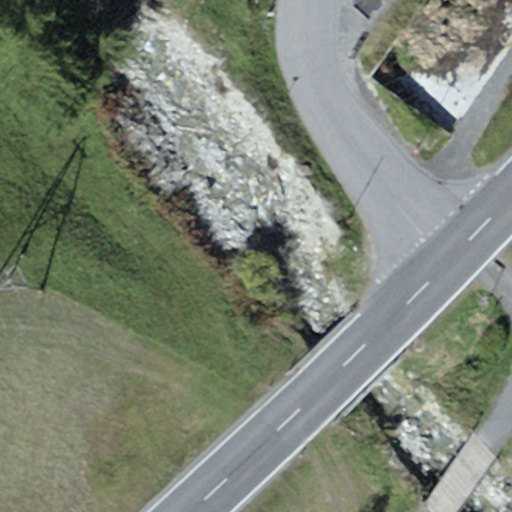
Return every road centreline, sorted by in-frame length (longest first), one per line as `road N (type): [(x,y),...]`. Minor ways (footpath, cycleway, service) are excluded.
road 1 (secondary): [(173,511),(460,247)]
road 2 (unclassified): [(460,247),(312,62),(308,0)]
